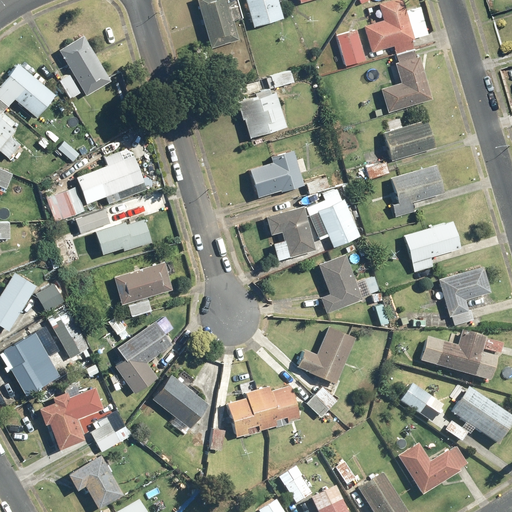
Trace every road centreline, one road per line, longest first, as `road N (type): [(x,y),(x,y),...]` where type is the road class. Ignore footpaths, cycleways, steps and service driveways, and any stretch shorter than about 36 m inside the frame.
road 1 (residential): [(231,315),(139,0)]
road 2 (residential): [(454,0),(511,200)]
